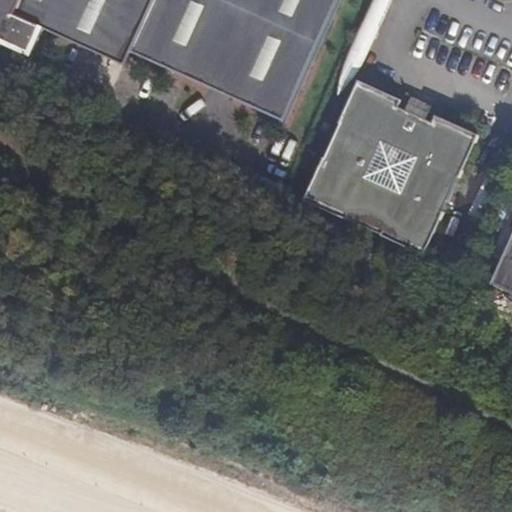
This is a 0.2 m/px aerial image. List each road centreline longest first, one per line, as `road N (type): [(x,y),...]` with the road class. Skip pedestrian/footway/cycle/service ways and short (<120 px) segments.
road 1 (track): [(245,511),(0,414)]
road 2 (unknown): [(0,58),(202,127)]
